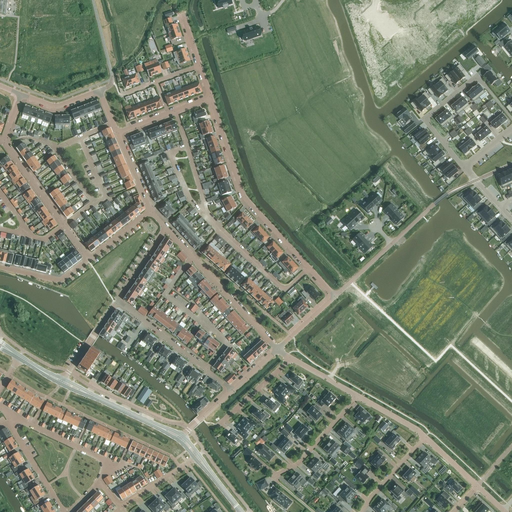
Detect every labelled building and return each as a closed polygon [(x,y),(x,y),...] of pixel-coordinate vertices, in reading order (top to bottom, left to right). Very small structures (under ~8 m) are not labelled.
[(164,26),(162,26),(165,35),(168,35),(179,31),(177,24),(172,26),(170,19),(163,21),(164,26)] [(494,32),(500,40),(501,40),(500,39),(506,34),(510,31),(509,30),(504,23),(504,24),(494,32)] [(257,27),(241,32),(244,41),(260,36),(257,27)] [(170,41),(182,37),(179,31),(168,35),(170,41)] [(504,40),(498,45),(501,48),(507,43),(504,40)] [(474,46),(463,54),(468,60),(473,56),(476,59),(475,60),(481,67),(486,63),(480,56),(478,57),(476,54),(479,52),(474,46)] [(175,59),(188,55),(186,49),(173,53),(175,59)] [(188,55),(175,59),(173,60),(174,62),(177,61),(178,65),(190,61),(188,55)] [(155,75),(162,73),(157,60),(150,62),(151,64),(155,75)] [(151,64),(145,66),(149,78),(155,75),(151,64)] [(457,67),(452,71),(460,81),(461,81),(465,77),(461,72),(464,70),(459,65),(457,67)] [(447,74),(445,77),(449,82),(452,80),(456,85),(460,81),(452,71),(447,74)] [(490,71),(484,76),(491,86),(497,81),(490,71)] [(129,77),(133,86),(135,85),(139,83),(136,74),(129,77)] [(129,77),(122,79),(126,88),(130,86),(130,87),(133,86),(129,77)] [(439,81),(435,84),(443,95),(444,95),(443,95),(448,91),(444,86),(447,84),(442,78),(440,81),(439,81)] [(198,83),(192,85),(196,94),(196,95),(202,93),(198,83)] [(430,88),(427,90),(432,96),(435,94),(439,99),(443,95),(435,84),(430,88)] [(192,85),(187,87),(190,96),(196,94),(192,85)] [(479,85),(473,90),(479,98),(485,93),(479,85)] [(185,98),(190,96),(187,87),(181,89),(185,98)] [(179,101),(185,98),(181,89),(176,91),(179,101)] [(473,90),(467,94),(474,102),(479,98),(473,90)] [(176,91),(170,94),(173,103),(174,103),(179,101),(176,91)] [(422,94),(417,98),(419,100),(419,99),(426,109),(427,108),(431,105),(427,100),(430,98),(425,92),(422,95),(422,94)] [(170,94),(164,96),(168,105),(174,103),(173,103),(170,94)] [(159,98),(154,100),(157,109),(157,110),(163,107),(159,98)] [(463,98),(457,102),(464,110),(469,106),(463,98)] [(413,102),(410,104),(415,110),(417,107),(421,112),(426,109),(419,99),(419,100),(414,103),(413,102)] [(154,100),(148,102),(151,111),(157,109),(154,100)] [(91,104),(94,113),(101,110),(97,101),(94,102),(94,103),(91,104)] [(146,113),(151,111),(148,102),(142,104),(146,113)] [(457,102),(452,107),(458,115),(464,110),(457,102)] [(84,107),(87,115),(94,113),(91,104),(91,103),(87,105),(88,105),(84,107)] [(140,115),(146,113),(142,104),(137,106),(140,115)] [(32,109),(28,108),(29,107),(25,106),(22,115),(29,117),(32,109)] [(78,109),(81,118),(87,115),(84,107),(84,106),(81,107),(81,108),(78,109)] [(130,106),(124,108),(129,120),(135,118),(135,117),(131,108),(130,106)] [(140,115),(137,106),(131,108),(135,117),(140,115)] [(32,109),(29,117),(35,120),(36,120),(39,111),(38,111),(35,110),(35,109),(32,108),(32,109)] [(81,118),(78,109),(78,108),(74,110),(75,110),(71,112),(74,120),(81,118)] [(405,108),(396,115),(401,121),(402,120),(406,125),(403,128),(404,129),(403,129),(407,134),(416,126),(413,122),(411,123),(410,121),(412,119),(410,116),(410,115),(405,108)] [(38,111),(39,111),(36,120),(35,120),(35,121),(37,122),(38,119),(42,121),(43,121),(45,114),(45,113),(42,112),(42,111),(39,110),(38,111)] [(196,123),(200,121),(199,119),(206,116),(205,115),(206,115),(205,111),(204,111),(204,110),(194,113),(195,117),(192,118),(194,123),(196,123)] [(447,110),(442,115),(448,123),(449,124),(451,122),(450,121),(454,118),(447,110)] [(45,113),(45,114),(43,121),(42,121),(42,122),(49,124),(52,116),(48,115),(48,114),(45,113)] [(501,113),(495,117),(502,125),(507,121),(501,113)] [(442,115),(436,119),(442,127),(448,123),(442,115)] [(495,117),(490,122),(496,130),(502,125),(495,117)] [(168,123),(172,133),(177,131),(174,121),(173,121),(173,120),(170,122),(171,122),(168,123)] [(201,131),(210,127),(211,126),(210,122),(209,122),(203,124),(202,121),(200,121),(196,123),(197,126),(198,126),(200,131),(201,131)] [(168,123),(163,125),(167,135),(172,133),(168,123)] [(158,127),(162,136),(167,135),(163,125),(158,127)] [(481,127),(479,129),(486,138),(492,133),(485,125),(482,128),(481,127)] [(153,129),(157,138),(162,136),(158,127),(153,129)] [(210,127),(201,131),(202,134),(199,135),(201,140),(207,138),(206,135),(212,133),(212,132),(213,132),(212,128),(211,128),(210,127)] [(113,134),(110,128),(103,131),(102,132),(104,138),(113,134)] [(151,140),(157,138),(153,129),(148,131),(151,140)] [(415,131),(410,136),(412,139),(413,138),(417,142),(427,134),(423,129),(417,134),(415,131)] [(478,131),(474,134),(480,142),(486,138),(479,129),(477,130),(478,131)] [(137,135),(136,136),(140,147),(146,144),(146,146),(149,145),(147,139),(144,140),(142,133),(141,134),(141,133),(137,134),(137,135)] [(113,134),(104,138),(106,143),(115,139),(113,134)] [(427,134),(417,142),(420,147),(419,148),(422,151),(427,146),(425,143),(431,139),(427,134)] [(136,136),(135,136),(135,135),(131,137),(130,138),(133,144),(130,146),(132,151),(135,150),(135,149),(140,147),(136,136)] [(216,142),(215,137),(203,140),(205,146),(216,142)] [(117,144),(115,139),(106,143),(108,148),(117,144)] [(465,143),(470,150),(476,146),(470,139),(465,143)] [(463,145),(459,148),(465,155),(470,150),(465,143),(463,141),(461,143),(463,145)] [(205,146),(207,151),(209,151),(209,150),(218,147),(216,142),(205,146)] [(27,148),(24,143),(16,149),(19,154),(27,148)] [(117,144),(108,148),(111,153),(119,150),(117,144)] [(429,148),(422,153),(425,156),(427,155),(431,160),(441,151),(437,146),(431,151),(429,148)] [(210,156),(220,152),(218,147),(209,150),(209,151),(210,156)] [(30,153),(30,152),(27,148),(19,154),(23,158),(30,153)] [(119,150),(111,153),(113,158),(122,155),(119,150)] [(441,151),(431,160),(434,164),(433,164),(435,167),(441,163),(439,160),(445,155),(441,151)] [(210,156),(212,161),(222,158),(220,152),(210,156)] [(30,153),(23,158),(26,163),(34,157),(30,153)] [(122,155),(113,158),(115,164),(124,160),(122,155)] [(50,167),(58,161),(54,156),(46,162),(50,167)] [(0,167),(1,169),(2,168),(2,167),(11,161),(7,157),(0,162),(0,167)] [(34,157),(26,163),(29,167),(37,162),(34,157)] [(212,161),(214,166),(223,163),(224,162),(223,160),(222,160),(222,158),(212,161)] [(124,160),(115,164),(117,169),(126,165),(124,160)] [(2,168),(5,172),(14,166),(11,161),(2,167),(2,168)] [(50,167),(53,171),(61,166),(58,161),(50,167)] [(141,171),(150,167),(148,161),(144,163),(139,165),(141,171)] [(37,162),(29,167),(33,172),(41,167),(37,162)] [(442,165),(437,169),(439,172),(440,172),(444,176),(454,168),(451,163),(445,168),(442,165)] [(126,165),(117,169),(120,174),(128,170),(126,165)] [(5,172),(8,176),(17,170),(14,166),(5,172)] [(57,176),(64,170),(61,166),(53,171),(57,176)] [(225,172),(225,171),(226,171),(224,167),(223,166),(212,170),(214,175),(225,172)] [(144,176),(152,172),(150,167),(141,171),(144,176)] [(454,168),(444,176),(447,180),(446,182),(448,185),(454,180),(452,177),(458,172),(454,168)] [(20,175),(17,170),(8,176),(7,177),(11,182),(11,181),(20,175)] [(57,176),(60,180),(68,175),(64,170),(57,176)] [(120,174),(122,179),(131,176),(128,170),(120,174)] [(511,177),(509,171),(503,174),(509,185),(511,183),(511,177)] [(146,181),(155,177),(152,172),(144,176),(146,181)] [(214,175),(216,180),(213,181),(214,183),(217,182),(217,181),(227,178),(227,177),(228,177),(226,172),(226,173),(225,172),(214,175)] [(503,174),(497,176),(500,181),(499,182),(501,186),(502,186),(503,188),(509,185),(503,174)] [(23,179),(20,175),(11,181),(11,182),(14,186),(15,185),(23,179)] [(68,175),(60,180),(63,185),(71,180),(68,175)] [(131,176),(122,179),(124,185),(133,181),(131,176)] [(148,186),(157,183),(155,177),(146,181),(148,186)] [(373,181),(377,185),(382,181),(378,177),(373,181)] [(15,185),(18,190),(18,189),(26,183),(23,179),(15,185)] [(133,181),(124,185),(126,190),(135,186),(133,181)] [(229,187),(229,186),(230,186),(228,182),(227,181),(216,185),(218,191),(219,191),(229,187)] [(30,188),(26,183),(18,189),(18,190),(21,194),(30,188)] [(150,191),(159,188),(157,183),(148,186),(150,191)] [(219,191),(221,196),(231,193),(231,192),(232,192),(230,188),(229,187),(219,191)] [(153,197),(161,193),(159,188),(150,191),(153,197)] [(53,200),(61,194),(57,189),(51,194),(49,195),(53,200)] [(23,196),(26,200),(34,194),(31,190),(23,196)] [(468,191),(461,198),(468,205),(469,204),(468,204),(477,196),(473,191),(471,193),(468,191)] [(161,193),(153,197),(155,202),(164,199),(161,193)] [(374,193),(367,199),(372,204),(374,206),(376,204),(377,205),(382,201),(374,193)] [(38,199),(34,194),(26,200),(29,205),(30,204),(38,199)] [(61,194),(53,200),(56,204),(64,199),(61,194)] [(140,213),(144,210),(145,210),(145,209),(138,194),(133,196),(136,204),(134,206),(140,213)] [(477,196),(468,204),(469,204),(475,211),(481,205),(479,203),(481,200),(477,196)] [(223,208),(224,208),(223,207),(233,202),(234,201),(232,197),(231,198),(231,197),(222,201),(221,199),(216,202),(217,204),(220,203),(223,208)] [(30,204),(33,208),(33,209),(41,203),(38,199),(30,204)] [(67,203),(64,199),(56,204),(60,209),(67,203)] [(367,199),(360,206),(368,214),(373,210),(372,209),(374,206),(372,204),(367,199)] [(234,203),(233,202),(223,207),(224,208),(226,213),(236,208),(236,207),(237,207),(235,203),(234,203)] [(44,207),(41,203),(33,209),(33,208),(32,209),(35,213),(36,214),(44,207)] [(67,203),(60,209),(63,214),(71,208),(67,203)] [(163,214),(170,208),(166,204),(159,210),(163,214)] [(391,204),(383,211),(387,216),(388,215),(390,217),(393,215),(398,211),(391,204)] [(130,209),(136,217),(140,213),(134,206),(130,209)] [(483,207),(476,212),(483,219),(492,211),(487,206),(485,209),(483,207)] [(47,212),(44,207),(36,214),(35,213),(35,214),(39,218),(41,217),(40,217),(47,212)] [(71,208),(63,214),(66,218),(74,213),(71,208)] [(170,208),(163,214),(167,219),(174,212),(170,208)] [(136,217),(130,209),(125,213),(131,220),(136,217)] [(356,210),(349,216),(354,221),(356,223),(358,221),(359,222),(364,218),(356,210)] [(393,215),(390,217),(392,220),(391,221),(396,225),(404,218),(398,211),(393,215)] [(492,211),(483,219),(489,226),(495,220),(493,218),(496,216),(492,211)] [(41,217),(43,221),(44,221),(50,216),(47,212),(40,217),(41,217)] [(121,216),(127,224),(131,220),(125,213),(121,216)] [(236,220),(241,225),(247,218),(245,216),(243,214),(242,213),(236,220)] [(127,224),(121,216),(119,215),(115,218),(122,227),(127,224)] [(43,221),(42,222),(45,227),(46,226),(53,221),(50,216),(44,221),(43,221)] [(349,216),(342,223),(350,231),(355,227),(354,225),(356,223),(354,221),(349,216)] [(175,228),(182,222),(178,217),(171,224),(175,228)] [(110,222),(118,231),(122,227),(115,218),(110,222)] [(248,218),(247,218),(241,225),(246,230),(252,223),(252,222),(250,220),(249,220),(247,219),(248,218)] [(57,225),(53,221),(46,226),(49,231),(57,225)] [(106,225),(113,234),(118,231),(110,222),(106,225)] [(182,222),(175,228),(179,232),(186,226),(182,222)] [(497,222),(490,228),(496,235),(506,226),(502,222),(499,224),(497,222)] [(190,230),(192,228),(188,224),(186,226),(179,232),(183,237),(190,230)] [(113,234),(106,225),(101,229),(109,238),(113,234)] [(506,226),(496,235),(503,242),(510,236),(508,233),(510,231),(506,226)] [(257,239),(258,238),(264,232),(263,232),(259,227),(256,229),(254,227),(250,231),(252,233),(257,239)] [(183,237),(187,241),(194,234),(196,233),(192,228),(190,230),(183,237)] [(97,232),(104,241),(109,238),(101,229),(97,232)] [(61,232),(56,235),(59,239),(63,236),(65,235),(62,231),(61,232)] [(92,236),(100,245),(104,241),(97,232),(92,236)] [(264,233),(264,232),(258,238),(263,243),(266,240),(268,238),(264,233)] [(360,233),(352,240),(358,247),(363,242),(365,240),(363,238),(364,237),(360,233)] [(194,234),(187,241),(191,245),(198,239),(194,234)] [(88,239),(95,248),(100,245),(92,236),(88,239)] [(161,243),(169,249),(173,244),(165,238),(161,243)] [(88,239),(83,243),(91,252),(95,248),(88,239)] [(197,248),(199,250),(203,244),(198,239),(191,245),(195,250),(197,248)] [(363,242),(358,247),(365,254),(373,246),(369,242),(368,243),(365,240),(363,242)] [(161,243),(158,248),(166,254),(169,249),(161,243)] [(278,248),(278,247),(277,248),(273,243),(267,248),(272,253),(278,248)] [(213,250),(208,246),(202,253),(206,257),(213,250)] [(158,249),(155,253),(165,260),(165,259),(165,260),(166,260),(169,256),(168,256),(166,254),(158,248),(158,249)] [(272,253),(269,255),(271,257),(273,255),(277,259),(282,253),(278,248),(272,253)] [(71,254),(77,262),(82,259),(76,251),(74,249),(69,253),(71,255),(71,254)] [(8,254),(8,251),(3,250),(0,261),(0,262),(5,264),(8,254)] [(217,253),(213,250),(206,257),(211,261),(217,253)] [(152,258),(162,264),(165,260),(155,253),(152,258)] [(211,261),(215,265),(222,257),(217,253),(211,261)] [(5,264),(11,265),(13,255),(8,254),(5,264)] [(14,266),(19,267),(22,257),(22,256),(16,254),(14,266)] [(67,258),(73,266),(77,262),(71,254),(71,255),(67,258)] [(62,261),(68,269),(73,266),(67,258),(66,257),(61,261),(62,262),(62,261)] [(222,257),(215,265),(219,268),(226,261),(222,257)] [(162,264),(152,258),(149,262),(159,269),(159,268),(161,264),(162,264)] [(293,263),(293,262),(292,263),(290,260),(288,258),(282,263),(287,268),(293,263)] [(30,270),(36,271),(38,261),(39,261),(39,259),(37,259),(36,261),(33,260),(30,270)] [(49,271),(51,265),(47,264),(47,267),(41,266),(42,262),(39,261),(38,261),(36,271),(46,273),(46,270),(49,271)] [(68,269),(62,261),(62,262),(60,263),(57,265),(62,271),(64,273),(68,269)] [(226,261),(219,268),(224,272),(230,265),(226,261)] [(149,262),(146,266),(154,272),(153,272),(156,273),(159,269),(149,262)] [(287,268),(286,269),(291,274),(293,272),(294,273),(297,270),(296,269),(297,268),(297,267),(295,265),(293,263),(287,268)] [(154,272),(146,266),(142,271),(150,277),(153,272),(154,272)] [(192,267),(186,273),(190,278),(196,271),(192,267)] [(231,267),(225,275),(229,278),(236,271),(231,267)] [(237,269),(236,271),(229,278),(234,282),(240,275),(242,273),(237,269)] [(152,278),(150,277),(142,271),(139,277),(147,282),(149,283),(152,278)] [(188,279),(192,283),(201,275),(197,271),(196,271),(190,278),(188,279)] [(205,280),(201,275),(192,283),(196,288),(198,286),(205,280)] [(245,279),(240,275),(234,282),(238,286),(245,279)] [(144,286),(147,282),(139,277),(136,281),(144,286)] [(248,279),(241,286),(245,290),(252,283),(248,279)] [(198,286),(202,291),(209,284),(205,280),(198,286)] [(141,291),(143,292),(146,288),(144,286),(136,281),(133,286),(141,291)] [(256,287),(252,283),(245,290),(249,294),(256,287)] [(204,296),(205,295),(212,288),(209,284),(202,291),(200,292),(200,293),(204,296)] [(143,292),(141,291),(133,286),(130,290),(138,296),(140,297),(143,292)] [(261,291),(256,287),(249,294),(254,298),(261,291)] [(309,295),(314,300),(320,295),(313,287),(307,292),(307,293),(306,294),(304,291),(301,294),(306,299),(309,295)] [(210,299),(216,293),(212,288),(205,295),(210,299)] [(290,290),(287,293),(291,297),(296,292),(293,288),(291,290),(290,290)] [(135,301),(138,296),(130,290),(126,295),(135,301)] [(261,291),(254,298),(258,302),(265,294),(261,291)] [(266,292),(265,294),(258,302),(262,306),(269,299),(271,297),(266,292)] [(218,294),(210,302),(214,306),(222,299),(223,299),(218,294)] [(131,306),(135,301),(126,295),(123,300),(131,306)] [(293,309),(299,315),(307,307),(305,304),(307,302),(302,297),(297,301),(299,303),(293,309)] [(277,299),(274,301),(279,306),(282,303),(283,303),(278,298),(277,299)] [(222,299),(214,306),(218,310),(226,303),(222,299)] [(273,302),(269,299),(262,306),(266,310),(273,302)] [(226,303),(218,310),(222,314),(229,307),(226,303)] [(195,314),(199,309),(194,305),(189,310),(195,314)] [(153,319),(160,310),(155,306),(148,315),(153,319)] [(229,307),(222,314),(226,319),(234,312),(234,311),(230,306),(229,307)] [(287,325),(294,319),(291,316),(294,314),(290,309),(286,313),(288,315),(282,320),(287,325)] [(116,310),(113,315),(120,320),(122,322),(126,316),(123,315),(116,310)] [(160,310),(153,319),(158,322),(164,314),(160,310)] [(234,312),(226,319),(230,323),(237,315),(234,312)] [(163,326),(169,318),(164,314),(158,322),(163,326)] [(109,320),(116,325),(120,320),(113,315),(109,320)] [(237,315),(230,323),(233,327),(241,320),(237,315)] [(163,326),(167,330),(174,321),(169,318),(163,326)] [(117,325),(109,320),(106,325),(113,330),(116,332),(119,327),(116,325),(117,325)] [(241,320),(233,327),(237,331),(245,324),(241,320)] [(167,330),(172,333),(179,325),(174,321),(167,330)] [(245,323),(245,324),(237,331),(241,336),(250,328),(245,323)] [(102,330),(110,335),(113,330),(106,325),(102,330)] [(177,338),(177,337),(184,329),(179,325),(172,333),(172,334),(177,338)] [(188,332),(186,331),(184,329),(177,337),(182,341),(188,332)] [(106,341),(110,335),(102,330),(102,331),(99,336),(103,338),(102,339),(104,340),(106,341)] [(200,330),(194,337),(199,341),(205,333),(200,330)] [(141,341),(146,345),(152,336),(147,332),(141,341)] [(193,336),(190,333),(188,332),(182,341),(181,341),(186,345),(193,336)] [(199,341),(198,343),(203,346),(210,337),(205,333),(199,341)] [(157,340),(152,336),(146,345),(151,348),(157,340)] [(203,346),(207,350),(215,341),(210,337),(203,346)] [(259,339),(255,343),(263,352),(267,348),(261,341),(259,339)] [(209,354),(211,356),(214,352),(220,345),(215,341),(207,350),(211,353),(209,354)] [(117,348),(122,351),(125,346),(120,343),(117,348)] [(250,348),(252,349),(258,356),(263,352),(255,343),(250,348)] [(156,353),(161,357),(167,349),(162,345),(156,353)] [(96,359),(97,360),(101,354),(91,348),(87,353),(96,359)] [(228,348),(224,353),(231,358),(233,360),(237,355),(235,354),(235,353),(228,348)] [(172,352),(167,349),(161,357),(166,361),(172,352)] [(252,349),(248,353),(254,360),(258,356),(252,349)] [(249,364),(254,360),(248,353),(246,351),(241,356),(243,357),(243,358),(249,364)] [(96,359),(87,353),(84,358),(93,364),(96,359)] [(228,363),(231,358),(224,353),(220,357),(228,363)] [(171,364),(176,368),(182,359),(177,356),(171,364)] [(216,362),(224,368),(225,367),(227,369),(230,365),(228,363),(220,357),(216,362)] [(93,364),(84,358),(81,363),(90,369),(93,364)] [(187,363),(182,359),(176,368),(181,372),(187,363)] [(220,373),(224,368),(216,362),(213,367),(220,373)] [(90,369),(81,363),(77,368),(86,374),(90,369)] [(192,369),(186,377),(191,380),(197,372),(197,371),(197,372),(191,368),(192,369)] [(197,372),(191,380),(196,384),(202,376),(197,372)] [(105,375),(103,373),(99,378),(102,380),(100,382),(106,386),(112,378),(106,374),(105,375)] [(293,374),(289,379),(295,384),(293,387),(298,391),(300,388),(304,383),(302,381),(302,380),(299,378),(299,379),(293,374)] [(112,378),(106,386),(112,390),(119,381),(113,377),(112,378)] [(231,383),(233,381),(229,377),(224,381),(229,385),(231,383)] [(220,386),(209,378),(205,383),(216,392),(217,390),(218,391),(220,388),(219,388),(220,386)] [(16,384),(11,381),(6,389),(11,392),(16,384)] [(114,390),(120,394),(125,387),(119,383),(114,390)] [(11,392),(16,395),(21,387),(16,384),(11,392)] [(279,387),(278,389),(286,395),(288,393),(291,394),(291,393),(292,394),(294,390),(289,386),(287,388),(282,384),(280,386),(279,387)] [(126,386),(125,387),(120,394),(126,398),(129,395),(131,397),(135,390),(132,389),(132,390),(126,386)] [(199,386),(196,389),(202,394),(205,390),(199,386)] [(16,395),(20,398),(25,390),(21,387),(16,395)] [(286,400),(284,398),(286,395),(278,389),(277,390),(276,390),(275,391),(276,391),(274,393),(279,398),(278,400),(283,404),(285,401),(286,400)] [(20,398),(25,400),(30,393),(25,390),(20,398)] [(35,395),(34,395),(30,393),(25,400),(29,403),(29,404),(35,395)] [(324,404),(327,407),(335,398),(335,397),(332,394),(331,395),(329,393),(323,400),(321,398),(317,403),(321,407),(324,404)] [(29,404),(34,407),(39,398),(35,395),(29,404)] [(34,407),(39,410),(44,402),(39,398),(34,407)] [(267,399),(263,404),(274,413),(280,405),(276,401),(273,404),(267,399)] [(202,400),(192,410),(196,415),(207,405),(202,400)] [(47,403),(43,412),(48,414),(52,405),(47,403)] [(48,414),(53,416),(57,408),(52,405),(48,414)] [(313,407),(312,407),(307,413),(310,416),(309,417),(313,421),(314,419),(316,421),(321,415),(318,412),(321,410),(315,405),(313,407)] [(358,420),(362,423),(369,415),(360,407),(357,410),(359,412),(355,417),(356,417),(355,418),(358,420)] [(57,418),(57,419),(62,410),(61,410),(57,408),(53,416),(57,418)] [(253,412),(252,414),(263,423),(267,418),(267,419),(270,416),(264,411),(262,414),(255,408),(253,411),(253,412)] [(57,419),(63,421),(67,412),(62,410),(57,419)] [(63,421),(68,423),(72,415),(67,413),(67,412),(63,421)] [(68,423),(73,426),(77,417),(72,415),(68,423)] [(73,426),(77,428),(81,419),(77,417),(73,426)] [(240,423),(249,430),(251,427),(253,429),(254,428),(257,425),(252,420),(250,423),(244,418),(243,420),(242,420),(241,421),(242,421),(240,423)] [(83,430),(87,422),(81,419),(77,428),(83,430)] [(90,422),(86,430),(91,433),(95,424),(90,422)] [(378,428),(382,432),(388,426),(383,422),(378,428)] [(249,430),(240,423),(239,425),(239,424),(238,426),(236,428),(242,432),(240,435),(245,439),(248,435),(248,434),(246,433),(249,430)] [(95,424),(91,433),(96,435),(100,426),(95,424)] [(290,433),(293,429),(287,424),(284,428),(290,433)] [(346,424),(345,424),(342,427),(342,428),(350,436),(352,433),(354,434),(356,435),(357,433),(346,424)] [(294,434),(300,439),(308,430),(302,425),(294,434)] [(100,426),(96,435),(101,437),(105,429),(100,426)] [(9,433),(6,428),(0,431),(0,437),(0,438),(9,433)] [(342,428),(341,429),(340,429),(337,432),(338,433),(337,433),(347,442),(352,437),(350,436),(342,428)] [(110,431),(109,431),(105,429),(101,437),(105,439),(105,440),(110,431)] [(283,429),(281,432),(287,438),(289,435),(283,429)] [(115,433),(110,431),(105,440),(111,442),(115,433)] [(12,438),(9,433),(0,438),(3,443),(12,438)] [(111,442),(116,444),(120,436),(115,433),(111,442)] [(230,433),(226,438),(231,442),(230,443),(233,446),(234,445),(235,446),(239,441),(241,442),(243,439),(238,436),(236,438),(230,433)] [(387,437),(396,445),(397,444),(400,441),(393,434),(391,433),(387,437)] [(120,436),(116,444),(121,446),(125,438),(120,436)] [(376,436),(372,440),(377,444),(381,441),(376,436)] [(279,441),(288,449),(289,448),(292,444),(285,438),(284,437),(279,441)] [(396,445),(387,437),(383,442),(384,443),(385,443),(392,450),(395,446),(395,447),(396,445)] [(14,442),(12,438),(3,443),(5,448),(14,442)] [(126,449),(130,440),(125,438),(121,446),(126,449)] [(327,445),(336,453),(340,448),(338,447),(331,440),(327,445)] [(288,449),(279,441),(275,446),(277,447),(284,454),(287,450),(288,449)] [(7,454),(17,447),(14,442),(5,448),(4,449),(7,454)] [(133,453),(138,444),(132,442),(128,451),(133,453)] [(139,455),(143,447),(138,444),(133,453),(139,455)] [(336,453),(327,445),(323,450),(330,456),(332,457),(336,453)] [(263,446),(258,452),(269,462),(274,455),(263,446)] [(347,455),(350,451),(345,446),(341,450),(347,455)] [(144,458),(148,449),(143,447),(139,455),(144,458)] [(149,460),(153,451),(148,449),(144,458),(149,460)] [(154,463),(158,454),(153,451),(149,460),(152,462),(151,464),(153,465),(154,463)] [(381,457),(383,455),(378,451),(375,455),(377,457),(371,464),(377,469),(385,460),(381,457)] [(420,457),(428,465),(431,462),(434,465),(438,461),(433,457),(431,459),(424,452),(420,457)] [(12,463),(21,458),(18,453),(8,459),(11,464),(12,463)] [(159,465),(164,456),(158,454),(154,463),(159,465)] [(164,456),(159,465),(159,466),(164,469),(169,459),(164,456)] [(254,468),(257,471),(262,465),(253,457),(248,463),(251,466),(250,467),(253,469),(254,468)] [(420,457),(416,461),(423,468),(421,470),(425,474),(429,470),(426,467),(428,465),(420,457)] [(21,458),(12,463),(14,466),(11,468),(14,473),(19,469),(17,467),(24,463),(21,458)] [(320,470),(322,468),(325,471),(329,466),(325,462),(322,465),(315,458),(311,462),(320,470)] [(337,463),(331,458),(329,461),(334,466),(337,463)] [(311,462),(307,467),(315,474),(312,476),(317,480),(321,476),(318,473),(320,470),(311,462)] [(361,471),(355,477),(363,484),(369,478),(368,478),(365,475),(367,474),(370,471),(365,466),(362,469),(361,471)] [(21,480),(31,474),(28,469),(22,473),(20,471),(15,474),(17,477),(18,476),(21,480)] [(402,477),(408,482),(414,476),(416,478),(420,474),(415,470),(413,472),(410,469),(407,472),(405,474),(402,477)] [(303,479),(296,473),(292,477),(299,484),(303,479)] [(34,479),(31,474),(21,480),(23,483),(21,484),(24,489),(29,486),(28,483),(34,479)] [(136,480),(141,488),(146,485),(141,477),(136,480)] [(288,482),(295,488),(297,490),(301,485),(299,484),(292,477),(288,482)] [(193,490),(195,493),(200,488),(190,478),(186,482),(193,490)] [(351,488),(353,485),(346,478),(344,481),(351,488)] [(447,486),(445,488),(451,494),(454,491),(457,494),(461,489),(453,481),(451,479),(446,483),(448,485),(447,486)] [(141,488),(136,480),(131,483),(136,491),(141,488)] [(268,486),(265,480),(257,484),(260,490),(268,486)] [(193,490),(186,482),(182,486),(187,492),(185,494),(189,499),(191,496),(189,494),(193,490)] [(136,491),(131,483),(126,486),(131,494),(136,491)] [(396,484),(390,492),(393,495),(392,497),(398,502),(402,498),(399,496),(404,491),(396,484)] [(126,486),(126,485),(120,488),(121,489),(127,497),(131,494),(126,486)] [(351,499),(356,494),(346,485),(342,490),(351,499)] [(29,492),(31,497),(42,491),(38,486),(32,490),(30,487),(25,490),(27,493),(29,492)] [(285,510),(288,507),(291,502),(274,488),(268,495),(271,498),(271,499),(281,507),(285,510)] [(121,489),(116,492),(122,500),(127,497),(121,489)] [(178,501),(182,498),(183,499),(186,497),(182,493),(179,495),(174,489),(172,491),(171,490),(169,492),(178,501)] [(342,490),(335,497),(339,501),(341,499),(347,504),(351,499),(342,490)] [(45,496),(42,491),(31,497),(30,498),(34,506),(40,502),(38,500),(45,496)] [(178,501),(169,492),(167,494),(167,495),(165,497),(175,507),(179,503),(178,501)] [(449,503),(446,500),(449,497),(444,492),(441,495),(435,501),(443,509),(449,503)] [(92,497),(98,504),(104,499),(97,493),(92,497)] [(98,504),(92,497),(87,502),(93,509),(98,504)] [(161,511),(164,510),(166,511),(170,508),(166,504),(164,506),(158,499),(153,503),(161,511)] [(382,500),(378,504),(386,511),(388,509),(390,510),(392,511),(393,510),(394,511),(397,508),(392,504),(390,507),(386,503),(382,500)] [(44,511),(52,507),(49,502),(44,505),(42,503),(36,506),(38,509),(39,508),(41,511),(44,511)] [(82,507),(86,511),(89,511),(93,509),(87,502),(87,503),(82,507)] [(153,503),(149,507),(153,511),(161,511),(153,503)]
